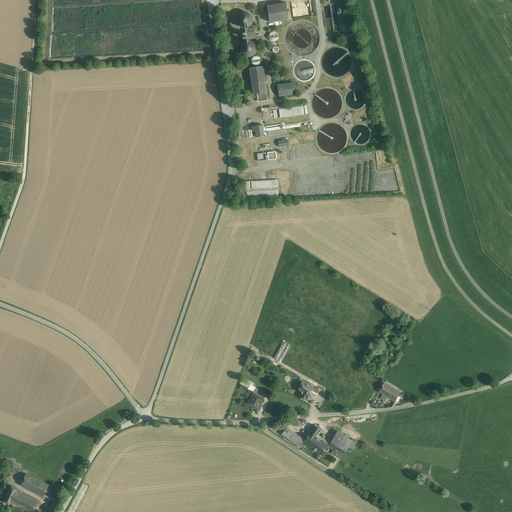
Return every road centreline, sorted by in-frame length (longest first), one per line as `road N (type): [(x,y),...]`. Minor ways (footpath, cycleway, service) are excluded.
road 1 (unclassified): [(145,419),(231,170),(208,0)]
road 2 (track): [(511,335),(466,297),(443,264),(371,0)]
road 3 (unclassified): [(253,422),(406,406),(511,375)]
road 4 (track): [(0,245),(23,178),(37,0)]
road 5 (residential): [(0,303),(90,350),(145,419)]
road 6 (unclassified): [(253,422),(390,511)]
road 7 (residential): [(61,511),(101,442),(145,419)]
